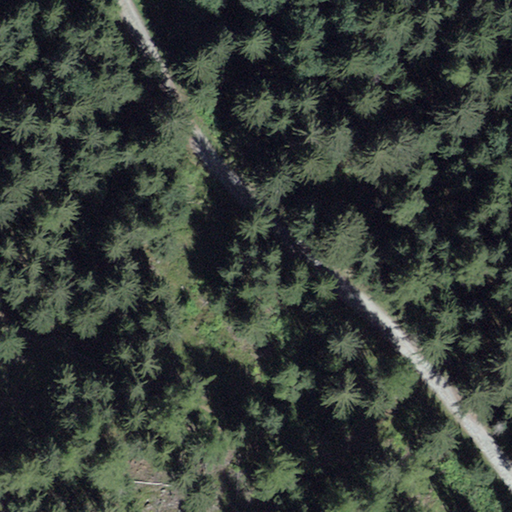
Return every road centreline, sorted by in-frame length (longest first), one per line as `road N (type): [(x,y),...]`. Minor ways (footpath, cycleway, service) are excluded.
road 1 (track): [(511,481),(385,320),(223,171),(167,91),(120,0)]
road 2 (track): [(0,310),(39,341),(138,388),(373,474),(439,511)]
